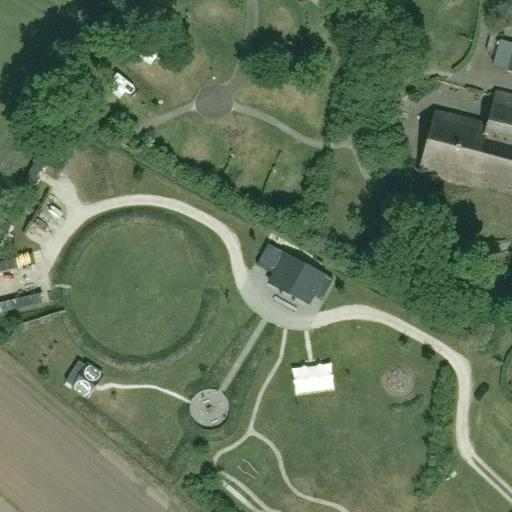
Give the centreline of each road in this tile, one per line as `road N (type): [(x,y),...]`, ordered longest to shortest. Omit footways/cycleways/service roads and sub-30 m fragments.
road 1 (track): [(124,201),(177,204),(230,234),(243,283),(312,321),(367,310),(420,335),(464,370),(459,436),(511,495)]
road 2 (track): [(41,269),(75,225),(124,201),(118,159),(136,131),(232,89),(251,0)]
